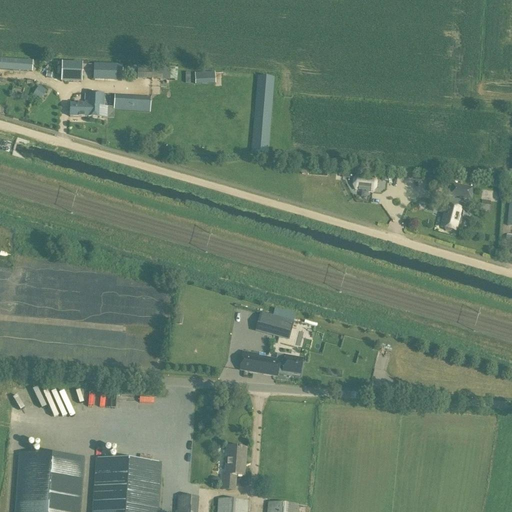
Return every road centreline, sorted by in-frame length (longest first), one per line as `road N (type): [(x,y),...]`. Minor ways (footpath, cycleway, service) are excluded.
road 1 (unclassified): [(511,278),(0,128)]
road 2 (unclassified): [(511,402),(0,369)]
